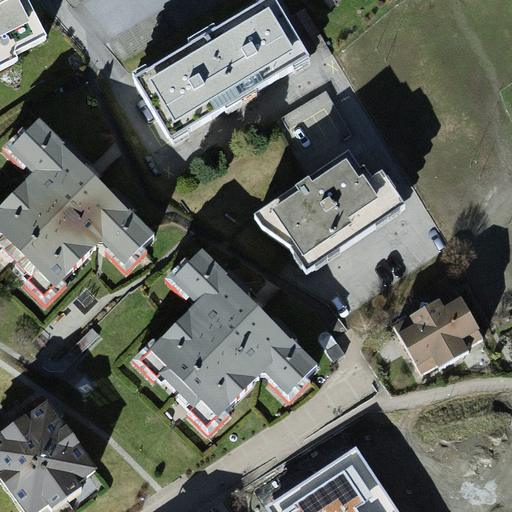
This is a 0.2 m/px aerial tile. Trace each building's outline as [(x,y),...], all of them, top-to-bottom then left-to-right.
[(0,0),(0,78),(18,69),(12,57),(38,43),(15,0),(0,0)] [(260,0),(258,0),(128,78),(165,138),(296,60),(260,0)] [(149,236),(32,120),(0,151),(0,163),(19,182),(0,201),(0,245),(45,290),(89,246),(114,271),(149,236)] [(341,151),(254,208),(298,276),(395,212),(373,178),(363,184),(341,151)] [(312,370),(193,249),(159,283),(186,311),(145,351),(209,416),(257,370),(284,397),(312,370)] [(452,300),(390,332),(411,371),(472,339),(452,300)] [(46,511),(94,474),(40,406),(0,437),(0,493),(14,511),(46,511)] [(394,511),(352,451),(266,507),(269,511),(394,511)]
